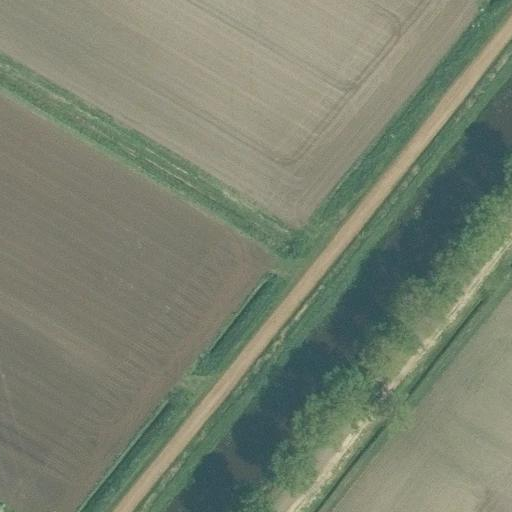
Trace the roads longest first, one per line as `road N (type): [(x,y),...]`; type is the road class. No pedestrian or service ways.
road 1 (track): [(122,511),(511,24)]
road 2 (unclassified): [(275,511),(511,214)]
